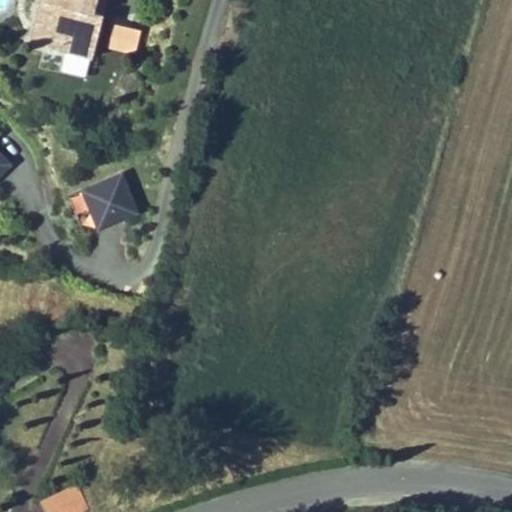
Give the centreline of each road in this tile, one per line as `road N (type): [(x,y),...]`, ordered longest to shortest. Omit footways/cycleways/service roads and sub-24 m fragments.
road 1 (residential): [(511,491),(395,477),(276,495),(223,511)]
road 2 (residential): [(226,0),(149,247)]
